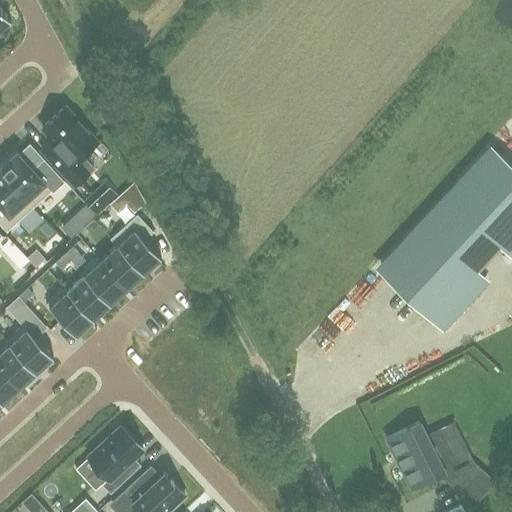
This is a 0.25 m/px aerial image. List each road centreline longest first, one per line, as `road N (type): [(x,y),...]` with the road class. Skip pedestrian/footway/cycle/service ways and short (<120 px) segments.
road 1 (track): [(330,511),(63,0)]
road 2 (residential): [(121,377),(248,511)]
road 3 (residential): [(0,493),(121,377)]
road 4 (residential): [(42,35),(63,74),(0,134)]
road 5 (residential): [(92,345),(0,431)]
